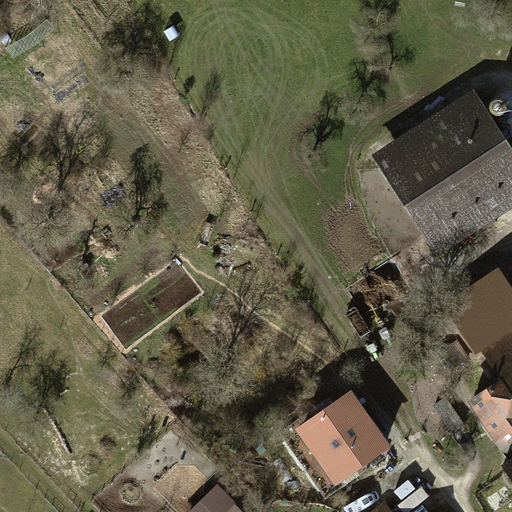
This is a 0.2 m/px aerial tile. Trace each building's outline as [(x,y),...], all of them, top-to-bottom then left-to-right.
[(511,206),(511,178),(472,112),(386,163),(439,251),(511,206)] [(511,355),(494,368),(501,379),(511,395),(511,355)] [(492,435),(511,422),(511,395),(501,379),(469,400),(492,435)] [(377,446),(345,398),(293,433),(325,481),(377,446)] [(511,488),(511,460),(500,468),(511,488)]
